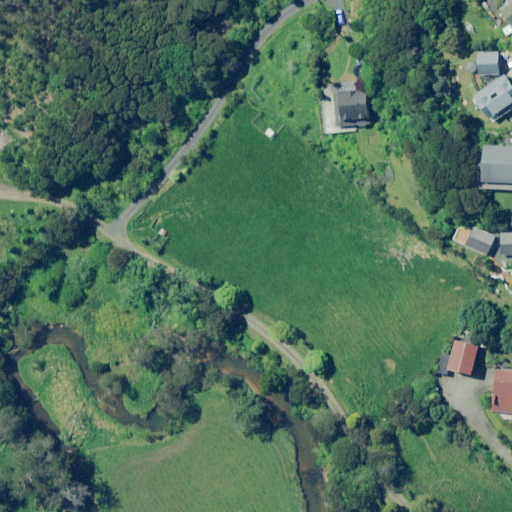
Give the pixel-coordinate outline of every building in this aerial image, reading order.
[(511,0),(503,0),(495,6),(511,30),(511,0)] [(498,74),(496,53),(474,54),(476,75),(498,74)] [(511,104),(511,83),(504,74),(471,102),(489,124),(511,104)] [(360,91),(336,92),(323,93),(324,107),(330,107),(331,126),(352,125),(352,120),(371,119),(370,100),(360,100),(360,91)] [(511,147),(483,146),(481,189),(511,190),(511,147)] [(511,233),(498,233),(499,256),(511,255),(511,233)] [(480,347),(454,340),(446,369),(473,375),(480,347)] [(489,396),(494,396),(492,411),(511,413),(511,370),(498,369),(497,379),(492,378),(489,396)]
